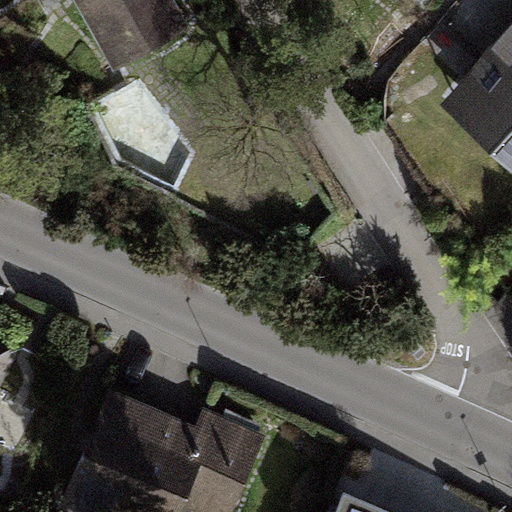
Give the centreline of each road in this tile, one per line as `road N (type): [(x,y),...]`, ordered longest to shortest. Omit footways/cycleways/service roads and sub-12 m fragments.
road 1 (residential): [(0,229),(451,426)]
road 2 (residential): [(451,426),(467,386),(465,330),(258,0)]
